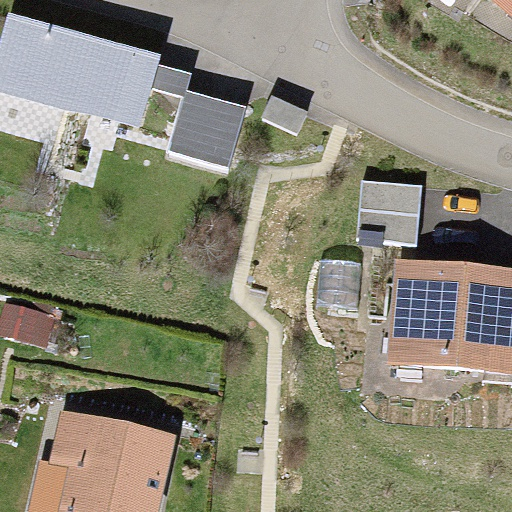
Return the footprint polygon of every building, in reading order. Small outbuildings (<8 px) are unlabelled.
[(511,0),(452,0),(498,39),(511,22),(511,0)] [(0,114),(111,146),(130,80),(0,42),(0,114)] [(218,169),(233,117),(168,98),(153,150),(218,169)] [(412,188),(341,182),(336,239),(407,246),(412,188)] [(511,373),(511,275),(388,265),(380,362),(511,373)] [(0,341),(28,350),(38,312),(0,301),(0,341)] [(66,511),(161,511),(175,452),(59,426),(40,506),(66,511)]
